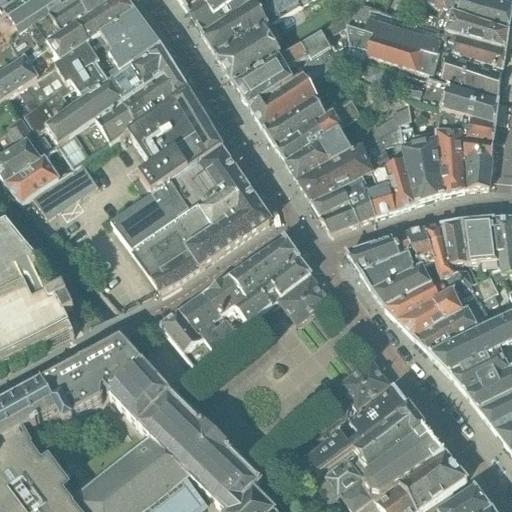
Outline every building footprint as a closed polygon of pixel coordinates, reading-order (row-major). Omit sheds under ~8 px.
[(0,0),(0,19),(28,0),(0,0)] [(56,73),(134,19),(135,19),(121,1),(119,0),(28,0),(0,19),(0,54),(9,47),(20,62),(24,59),(39,83),(56,73)] [(176,0),(187,16),(210,0),(176,0)] [(210,0),(187,16),(202,38),(256,3),(260,0),(210,0)] [(260,0),(256,3),(202,38),(216,60),(271,26),(272,27),(300,10),(319,0),(260,0)] [(352,0),(351,7),(357,8),(359,8),(361,0),(352,0)] [(423,0),(422,6),(443,13),(447,5),(448,0),(423,0)] [(448,0),(447,5),(443,13),(453,16),(456,16),(482,26),(487,1),(483,0),(448,0)] [(511,8),(487,1),(482,26),(508,35),(511,14),(511,8)] [(342,22),(323,35),(327,42),(347,31),(349,46),(350,51),(351,60),(365,64),(368,59),(416,75),(433,81),(434,78),(437,70),(440,60),(437,58),(445,36),(436,33),(415,26),(369,10),(356,8),(351,8),(344,20),(342,20),(342,22)] [(508,35),(482,26),(456,16),(453,16),(443,13),(441,18),(440,22),(436,33),(445,36),(506,52),(508,35)] [(419,15),(415,26),(436,33),(440,22),(419,15)] [(56,73),(39,83),(19,96),(31,114),(40,108),(44,105),(67,91),(72,88),(147,37),(135,19),(134,19),(56,73)] [(282,41),(272,27),(271,26),(216,60),(235,90),(284,61),(275,46),(282,41)] [(250,113),(294,87),(308,78),(345,57),(342,51),(336,54),(323,35),(284,61),(235,90),(250,113)] [(447,62),(502,80),(506,52),(445,36),(437,58),(440,60),(437,70),(444,72),(447,62)] [(160,54),(147,37),(72,88),(83,107),(160,54)] [(0,80),(0,107),(19,96),(39,83),(24,59),(20,62),(9,47),(0,54),(0,68),(6,77),(0,80)] [(83,107),(71,116),(47,132),(49,136),(59,150),(174,75),(160,54),(83,107)] [(308,78),(294,87),(250,113),(265,136),(316,105),(318,103),(309,87),(351,62),(350,54),(345,57),(308,78)] [(444,72),(441,80),(440,83),(499,102),(502,80),(447,62),(444,72)] [(444,72),(437,70),(434,78),(441,80),(444,72)] [(187,96),(174,75),(59,150),(74,173),(82,168),(108,149),(187,96)] [(409,95),(406,105),(408,106),(408,107),(409,107),(432,114),(438,115),(464,121),(473,123),(495,130),(498,107),(449,91),(426,84),(421,99),(411,96),(409,95)] [(31,114),(24,119),(37,139),(47,132),(71,116),(62,102),(75,93),(72,88),(67,91),(44,105),(40,108),(31,114)] [(200,117),(187,96),(108,149),(110,151),(128,138),(152,173),(134,186),(144,201),(148,202),(149,203),(222,154),(199,117),(200,117)] [(265,136),(276,153),(327,120),(316,105),(265,136)] [(333,117),(327,120),(276,153),(287,170),(298,186),(300,189),(361,155),(359,153),(352,157),(341,134),(345,131),(345,130),(362,119),(352,105),(333,117)] [(395,120),(399,130),(400,129),(411,126),(413,125),(410,114),(395,120)] [(438,115),(435,136),(438,136),(462,137),(462,142),(468,143),(468,145),(493,147),(495,130),(473,123),(464,121),(438,115)] [(0,161),(0,181),(4,188),(42,164),(28,144),(33,140),(21,122),(7,131),(19,149),(3,160),(1,161),(0,161)] [(411,126),(400,129),(405,148),(408,164),(406,165),(416,208),(443,200),(438,161),(438,145),(416,150),(411,126)] [(342,194),(372,180),(375,179),(385,174),(384,172),(392,169),(387,157),(384,152),(405,148),(400,129),(399,130),(380,142),(362,152),(362,151),(359,153),(361,155),(300,189),(312,208),(342,194)] [(49,136),(37,144),(46,159),(59,150),(49,136)] [(438,145),(438,161),(443,200),(464,195),(464,194),(463,168),(462,142),(462,137),(438,136),(438,145)] [(463,168),(491,170),(492,163),(493,147),(468,145),(468,143),(462,142),(463,168)] [(240,183),(241,183),(222,154),(149,203),(111,229),(156,292),(159,297),(180,286),(271,226),(257,206),(256,205),(257,204),(243,184),(242,185),(240,183)] [(42,164),(4,188),(5,189),(23,209),(32,202),(61,182),(45,161),(42,164)] [(394,216),(416,208),(406,165),(392,169),(384,172),(385,174),(390,195),(388,195),(394,216)] [(61,182),(32,202),(48,223),(98,189),(82,168),(74,173),(61,182)] [(489,193),(491,170),(463,168),(464,194),(489,193)] [(385,174),(375,179),(372,180),(378,194),(369,197),(367,198),(376,222),(394,216),(388,195),(390,195),(385,174)] [(342,194),(312,208),(320,222),(338,214),(350,208),(349,207),(352,206),(367,198),(369,197),(378,194),(372,180),(342,194)] [(361,227),(376,222),(367,198),(352,206),(361,227)] [(345,232),(361,227),(352,206),(349,207),(350,208),(338,214),(345,232)] [(345,232),(338,214),(320,222),(331,238),(341,234),(345,232)] [(488,278),(501,273),(494,224),(475,226),(483,266),(488,278)] [(504,280),(511,279),(511,224),(494,224),(501,273),(504,280)] [(488,278),(483,266),(475,226),(461,227),(458,228),(465,269),(468,269),(477,282),(488,278)] [(0,377),(6,375),(5,373),(10,371),(10,373),(25,365),(24,364),(29,361),(30,363),(44,355),(73,341),(64,321),(74,317),(63,294),(54,299),(38,266),(3,228),(0,229),(0,377)] [(466,274),(465,269),(458,228),(441,231),(452,272),(452,281),(466,274)] [(452,281),(452,272),(441,231),(425,234),(439,274),(440,274),(444,284),(452,281)] [(416,257),(422,270),(433,265),(441,284),(444,284),(440,274),(439,274),(425,234),(407,239),(414,258),(416,257)] [(400,263),(408,260),(414,258),(407,239),(392,244),(400,263)] [(247,269),(263,292),(281,278),(300,265),(295,257),(290,250),(285,243),(266,256),(247,269)] [(400,263),(392,244),(392,243),(347,258),(361,278),(400,263)] [(400,263),(361,278),(362,280),(362,281),(369,290),(368,290),(369,291),(370,291),(372,294),(371,295),(372,296),(414,274),(422,270),(416,257),(414,258),(408,260),(400,263)] [(234,314),(250,332),(266,318),(265,318),(279,307),(313,282),(311,280),(310,280),(311,279),(302,268),(300,265),(281,278),(263,292),(245,306),(234,314)] [(242,272),(229,281),(245,306),(263,292),(247,269),(242,272)] [(414,274),(372,296),(385,313),(433,289),(432,288),(422,270),(414,274)] [(505,282),(504,280),(501,273),(488,278),(477,282),(479,286),(488,282),(496,296),(499,294),(495,285),(505,282)] [(398,327),(448,300),(446,295),(451,292),(449,288),(468,279),(466,274),(452,281),(444,284),(441,284),(432,288),(433,289),(385,314),(398,327)] [(495,297),(496,296),(488,282),(479,286),(473,288),(468,279),(449,288),(451,292),(446,295),(448,300),(398,327),(415,344),(497,300),(495,297)] [(203,299),(221,325),(223,324),(234,314),(245,306),(229,281),(203,299)] [(296,330),(330,304),(313,282),(279,307),(287,318),(296,330)] [(203,299),(180,316),(202,341),(221,325),(203,299)] [(430,360),(489,330),(488,329),(496,326),(494,323),(492,324),(485,312),(499,305),(497,300),(415,344),(430,360)] [(265,318),(266,318),(273,328),(287,318),(279,307),(265,318)] [(196,378),(218,359),(202,341),(180,316),(160,330),(196,378)] [(511,319),(489,330),(430,360),(475,411),(511,458),(511,319)] [(221,325),(202,341),(218,359),(238,342),(223,324),(221,325)] [(80,367),(0,410),(0,511),(197,511),(199,511),(188,496),(183,490),(183,489),(187,486),(187,485),(191,483),(152,442),(72,506),(64,495),(71,490),(59,473),(51,463),(44,468),(31,451),(33,450),(25,435),(33,431),(37,439),(41,437),(41,436),(44,434),(46,437),(65,427),(65,428),(74,422),(73,419),(112,401),(112,402),(145,372),(139,365),(128,353),(121,346),(121,345),(80,366),(80,367)] [(339,389),(347,401),(356,413),(390,389),(372,364),(339,389)] [(291,511),(284,505),(287,501),(269,479),(260,487),(171,400),(169,398),(145,372),(112,402),(152,442),(191,483),(219,511),(291,511)] [(307,489),(312,485),(408,413),(394,394),(318,455),(324,464),(321,467),(323,470),(317,475),(308,464),(296,473),(307,489)] [(333,412),(342,424),(346,421),(348,409),(343,404),(333,412)] [(329,507),(339,499),(425,433),(408,413),(312,485),(329,507)] [(425,433),(339,499),(347,511),(363,511),(446,457),(445,456),(443,456),(441,453),(441,451),(431,439),(430,439),(427,436),(428,434),(427,433),(425,433)] [(374,511),(377,510),(377,511),(424,511),(467,484),(445,458),(363,511),(374,511)] [(446,511),(488,511),(475,493),(449,510),(446,511)]
